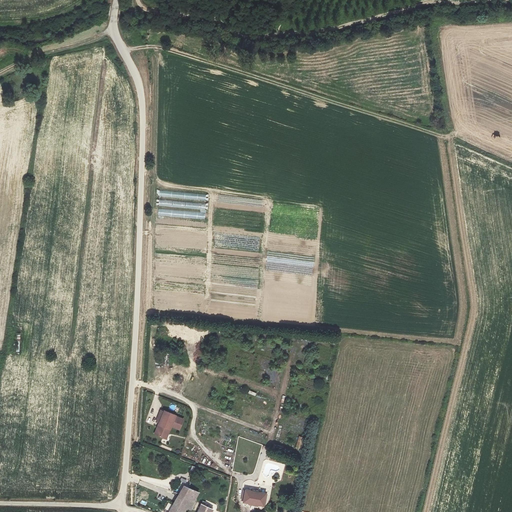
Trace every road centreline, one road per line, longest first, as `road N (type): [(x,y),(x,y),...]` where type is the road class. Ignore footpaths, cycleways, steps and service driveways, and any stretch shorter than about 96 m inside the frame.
road 1 (unclassified): [(122,506),(142,102),(114,29),(117,0)]
road 2 (track): [(449,137),(473,307),(426,511)]
road 3 (track): [(137,0),(148,10),(212,20),(239,34),(329,27),(435,0),(499,0)]
road 4 (track): [(123,51),(160,47),(437,135),(454,133)]
road 5 (track): [(114,29),(0,74)]
road 6 (unclassified): [(122,506),(0,503)]
